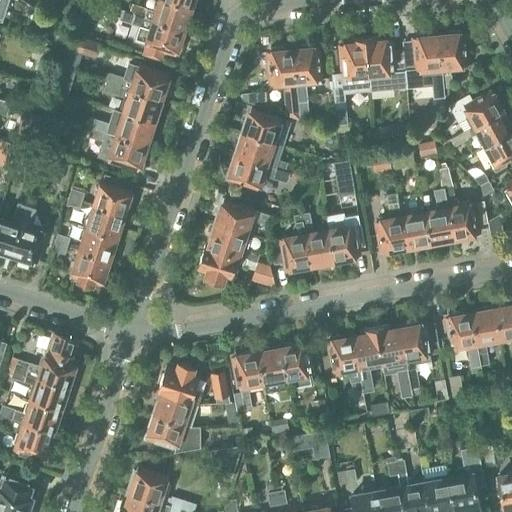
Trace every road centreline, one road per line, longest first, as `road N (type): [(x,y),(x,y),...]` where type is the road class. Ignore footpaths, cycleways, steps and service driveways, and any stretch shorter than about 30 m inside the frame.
road 1 (residential): [(131,335),(229,12),(298,0)]
road 2 (residential): [(511,269),(131,335)]
road 3 (residential): [(73,511),(131,335)]
road 4 (residential): [(131,335),(0,292)]
